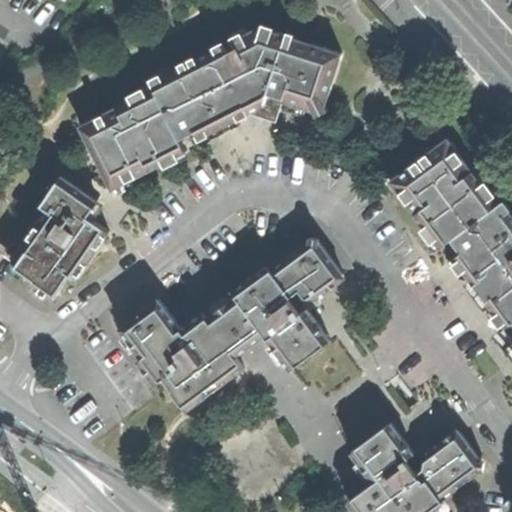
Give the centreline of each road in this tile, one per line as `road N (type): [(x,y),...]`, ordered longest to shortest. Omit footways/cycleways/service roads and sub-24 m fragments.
road 1 (residential): [(511,451),(348,224),(329,208),(276,193),(227,200),(56,330),(0,395)]
road 2 (tertiary): [(134,511),(0,404)]
